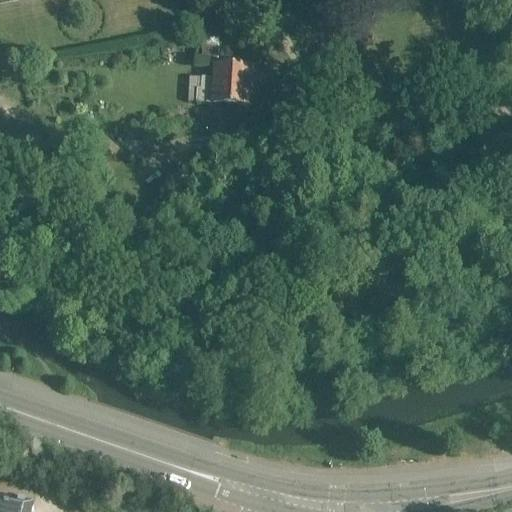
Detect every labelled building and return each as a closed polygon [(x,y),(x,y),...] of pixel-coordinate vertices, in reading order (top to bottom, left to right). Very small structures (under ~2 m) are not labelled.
[(219,38),(202,38),(201,60),(218,61),(219,38)] [(214,81),(211,80),(201,80),(201,92),(196,91),(195,105),(249,108),(250,95),(252,95),(252,85),(250,85),(251,72),(215,70),(214,81)] [(146,147),(132,132),(119,144),(133,159),(146,147)] [(90,150),(104,166),(119,152),(105,136),(90,150)] [(0,511),(32,511),(33,509),(0,501),(0,511)]
